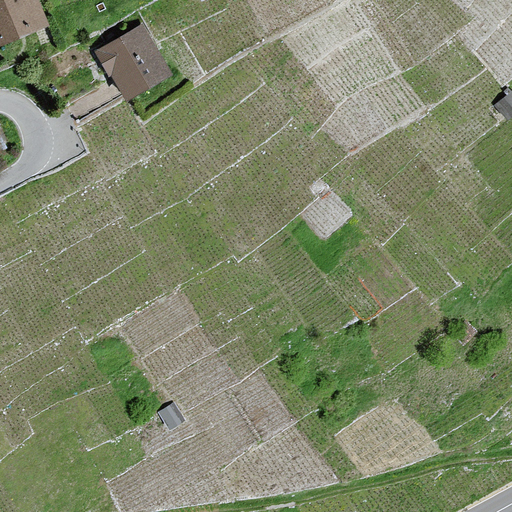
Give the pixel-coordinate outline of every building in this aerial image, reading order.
[(0,0),(0,44),(44,27),(32,0),(0,0)] [(170,74),(141,25),(97,51),(111,73),(114,71),(129,97),(170,74)] [(511,115),(511,92),(498,105),(510,117),(511,115)] [(475,331),(465,322),(455,333),(464,342),(475,331)] [(185,424),(175,404),(157,414),(168,433),(185,424)]
